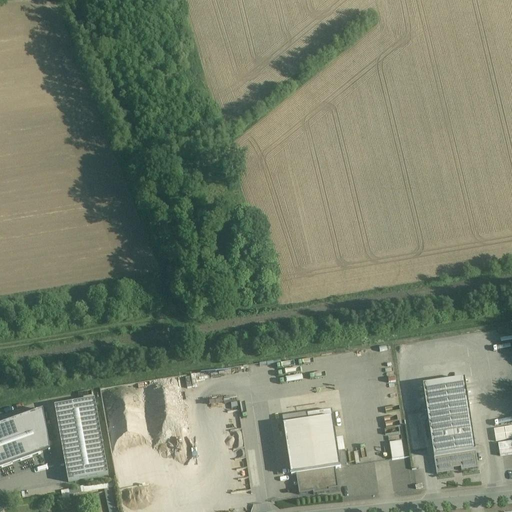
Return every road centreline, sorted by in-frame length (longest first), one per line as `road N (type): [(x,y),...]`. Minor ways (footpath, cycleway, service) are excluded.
road 1 (track): [(0,341),(146,318),(165,312),(166,292)]
road 2 (residential): [(511,496),(358,511)]
